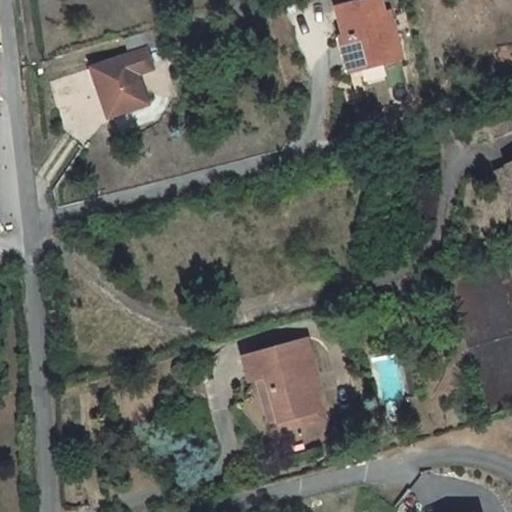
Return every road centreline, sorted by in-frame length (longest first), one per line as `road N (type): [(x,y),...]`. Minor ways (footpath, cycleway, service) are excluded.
road 1 (unclassified): [(47,511),(33,250)]
road 2 (unclassified): [(33,250),(2,0)]
